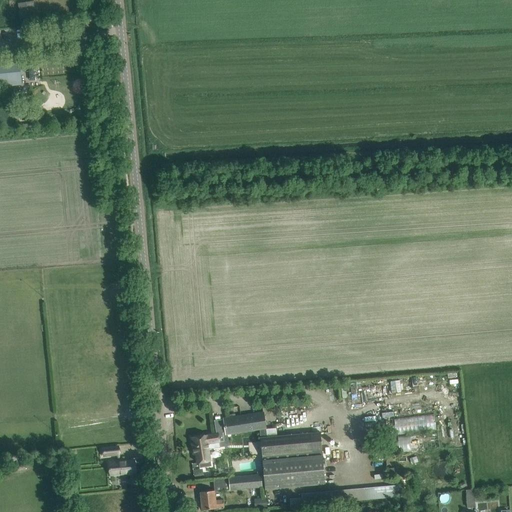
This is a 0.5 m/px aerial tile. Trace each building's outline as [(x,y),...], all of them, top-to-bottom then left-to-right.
[(34,1),(18,3),(20,19),(36,17),(34,1)] [(0,86),(21,85),(20,74),(24,73),(23,65),(19,66),(19,60),(0,61),(0,86)] [(393,380),(394,392),(403,391),(403,380),(393,380)] [(234,417),(224,419),(226,434),(236,433),(260,429),(261,437),(267,437),(266,428),(264,412),(234,417)] [(398,434),(439,430),(437,414),(396,418),(398,434)] [(267,437),(261,437),(262,457),(264,474),(265,489),(325,484),(320,432),(267,437)] [(221,447),(219,433),(191,437),(193,454),(196,453),(197,463),(199,463),(200,467),(211,466),(209,450),(220,449),(220,447),(221,447)] [(436,435),(402,436),(402,450),(436,450),(436,435)] [(118,446),(102,448),(103,456),(119,454),(118,446)] [(134,460),(124,461),(110,462),(111,475),(136,473),(134,460)] [(262,487),(261,475),(229,478),(230,489),(262,487)] [(398,497),(397,485),(347,489),(348,500),(398,497)] [(477,506),(476,489),(469,489),(469,506),(477,506)] [(224,507),(223,500),(215,500),(214,490),(200,492),(202,510),(216,508),(222,507),(223,508),(223,507),(224,507)] [(266,498),(254,499),(255,509),(267,508),(266,498)]
